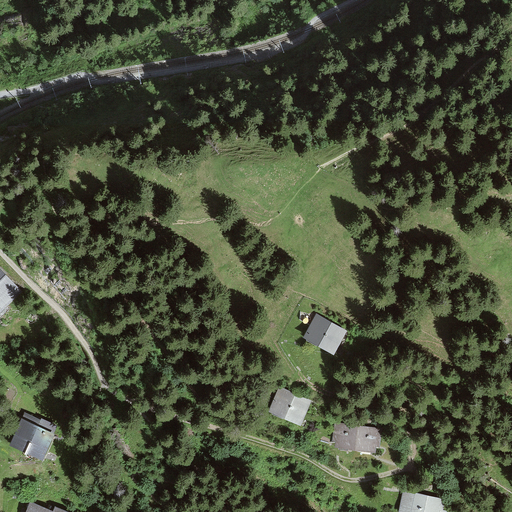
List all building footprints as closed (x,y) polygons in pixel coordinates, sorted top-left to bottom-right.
[(0,312),(23,291),(0,268),(0,312)] [(340,333),(312,318),(300,339),(328,355),(340,333)] [(304,401),(275,389),(266,412),(295,424),(304,401)] [(53,430),(15,414),(3,440),(41,457),(53,430)] [(359,428),(337,425),(335,447),(356,450),(359,428)] [(380,431),(359,428),(356,450),(377,452),(380,431)] [(405,487),(400,511),(406,511),(447,511),(450,495),(405,487)] [(29,502),(24,511),(62,511),(52,507),(49,511),(29,502)]
